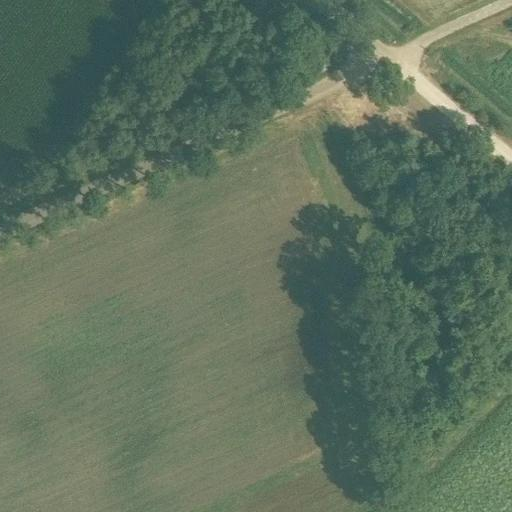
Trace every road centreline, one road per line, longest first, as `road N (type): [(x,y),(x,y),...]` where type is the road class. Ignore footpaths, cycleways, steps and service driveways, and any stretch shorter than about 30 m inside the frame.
road 1 (tertiary): [(0,231),(386,56)]
road 2 (unclassified): [(511,160),(386,56)]
road 3 (unclassified): [(386,56),(511,0)]
